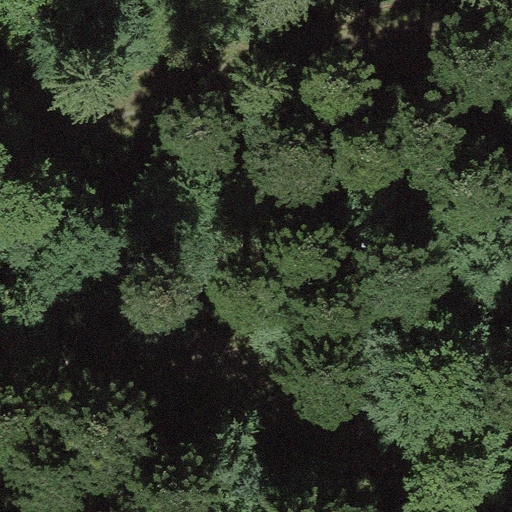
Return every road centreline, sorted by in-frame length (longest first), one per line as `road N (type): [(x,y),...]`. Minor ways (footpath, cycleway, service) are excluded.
road 1 (track): [(0,224),(511,490)]
road 2 (track): [(0,136),(511,16)]
